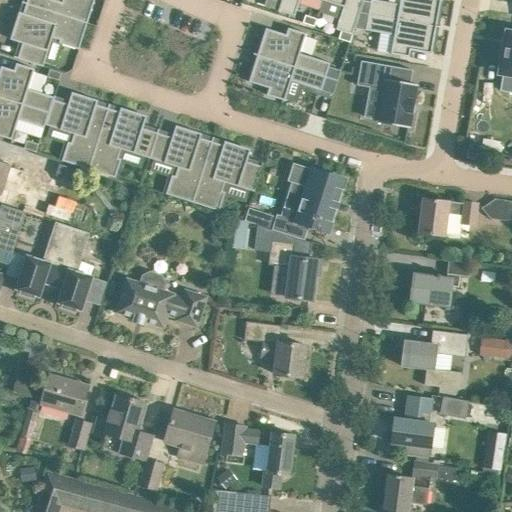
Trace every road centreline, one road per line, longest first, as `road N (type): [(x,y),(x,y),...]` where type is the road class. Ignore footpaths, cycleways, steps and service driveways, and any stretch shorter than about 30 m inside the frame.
road 1 (residential): [(346,425),(0,315)]
road 2 (residential): [(346,425),(373,164)]
road 3 (residential): [(209,110),(89,76),(116,0)]
road 4 (residential): [(439,173),(468,0)]
road 5 (residential): [(373,164),(209,110)]
road 6 (residential): [(194,0),(235,18),(209,110)]
